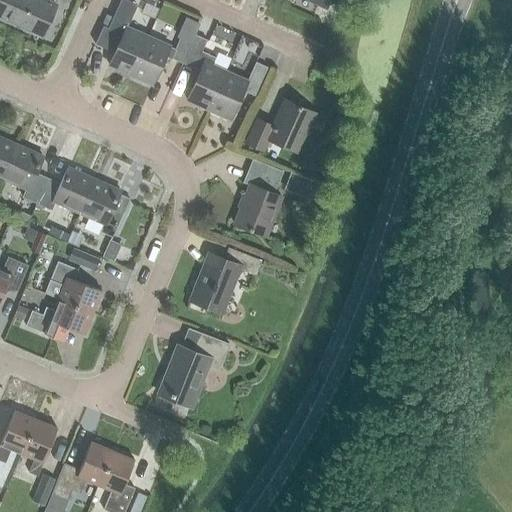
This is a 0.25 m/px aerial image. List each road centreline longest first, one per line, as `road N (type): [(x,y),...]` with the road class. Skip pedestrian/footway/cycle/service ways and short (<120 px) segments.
road 1 (secondary): [(247,511),(333,361),(456,0)]
road 2 (residential): [(107,406),(186,205),(186,183),(158,148),(51,100)]
road 3 (residential): [(194,0),(311,53)]
